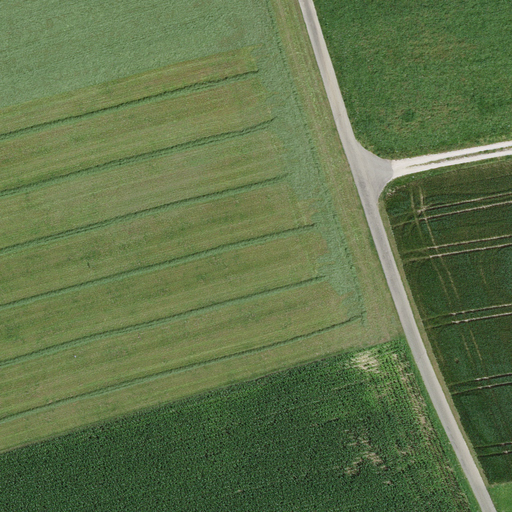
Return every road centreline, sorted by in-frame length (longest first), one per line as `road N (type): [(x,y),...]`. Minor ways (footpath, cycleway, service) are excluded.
road 1 (track): [(490,511),(417,351),(306,0)]
road 2 (track): [(511,148),(361,175)]
